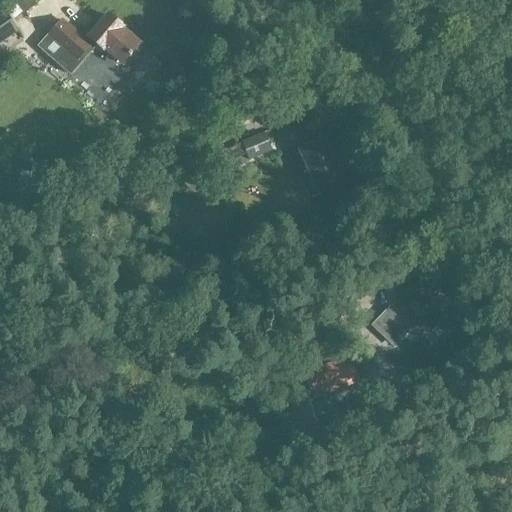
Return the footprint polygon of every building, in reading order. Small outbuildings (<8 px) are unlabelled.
[(36,5),(31,0),(16,0),(14,3),(23,15),(36,5)] [(2,10),(0,11),(0,38),(14,29),(2,10)] [(50,38),(76,62),(89,47),(92,49),(95,46),(102,52),(105,49),(122,65),(138,47),(122,32),(123,31),(108,17),(100,25),(97,22),(80,40),(63,23),(50,38)] [(242,144),(249,162),(271,153),(264,135),(242,144)] [(300,154),(316,189),(339,179),(322,144),(300,154)] [(419,318),(431,330),(437,323),(447,333),(459,320),(451,313),(449,315),(433,299),(435,297),(425,288),(397,316),(391,310),(374,327),(393,345),(419,318)] [(348,360),(304,378),(313,400),(357,382),(348,360)] [(280,384),(289,409),(308,403),(300,377),(280,384)] [(309,404),(273,417),(277,428),(286,425),(290,435),(317,425),(309,404)]
